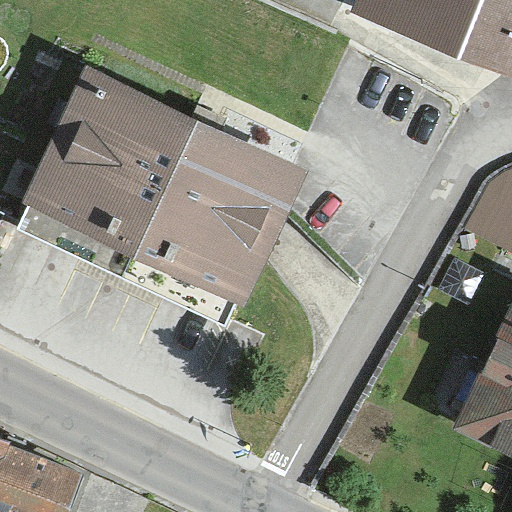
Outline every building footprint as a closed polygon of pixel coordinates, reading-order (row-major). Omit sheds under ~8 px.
[(511,0),(359,0),(356,9),(511,69),(511,0)] [(301,175),(87,73),(26,202),(240,303),(301,175)] [(511,161),(496,157),(477,231),(511,239),(511,161)] [(511,308),(453,431),(511,459),(511,308)] [(78,511),(89,486),(0,451),(0,511),(78,511)]
